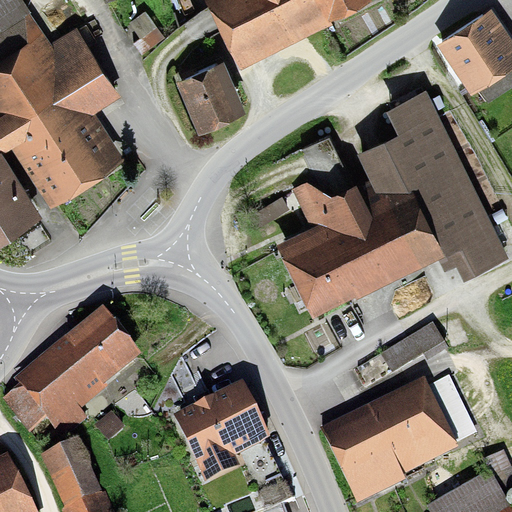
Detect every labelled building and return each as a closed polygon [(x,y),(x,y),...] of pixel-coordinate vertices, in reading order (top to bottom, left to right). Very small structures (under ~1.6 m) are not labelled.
[(106,157),(5,0),(0,0),(0,102),(41,165),(32,171),(47,195),(106,157)] [(236,0),(257,41),(338,0),(236,0)] [(447,37),(475,81),(511,57),(482,14),(447,37)] [(156,25),(133,42),(142,53),(164,37),(156,25)] [(217,62),(184,77),(203,121),(236,106),(217,62)] [(290,252),(313,297),(410,248),(417,262),(439,251),(445,264),(457,258),(465,273),(504,254),(436,116),(362,152),(374,176),(355,186),(355,185),(336,195),(308,182),(296,187),(321,236),(290,252)] [(0,161),(0,144),(1,144),(0,142),(0,232),(32,212),(0,161)] [(129,354),(102,320),(10,395),(22,409),(16,414),(24,423),(44,407),(58,424),(54,427),(61,435),(83,418),(69,401),(129,354)] [(395,348),(399,354),(386,361),(393,372),(424,353),(427,359),(445,348),(432,326),(395,348)] [(378,491),(375,486),(400,473),(395,463),(415,453),(417,457),(447,442),(421,389),(391,404),(393,407),(327,439),(357,502),(378,491)] [(203,466),(240,448),(265,510),(293,499),(241,390),(213,403),(211,399),(197,406),(199,410),(180,419),(203,466)] [(51,472),(83,458),(77,443),(45,457),(51,472)] [(493,482),(507,474),(499,456),(485,462),(491,479),(493,482)] [(0,511),(34,511),(13,470),(0,476),(0,511)] [(491,479),(435,510),(435,511),(509,511),(493,482),(491,479)] [(76,511),(75,511),(112,511),(107,499),(76,511)]
